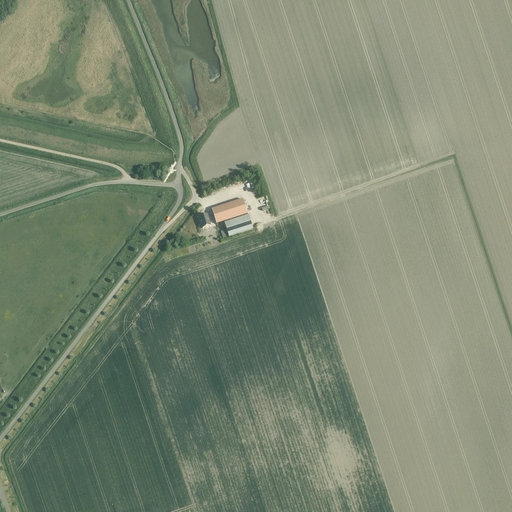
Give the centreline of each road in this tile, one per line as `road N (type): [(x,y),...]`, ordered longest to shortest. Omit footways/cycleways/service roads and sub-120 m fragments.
road 1 (track): [(260,223),(455,157),(511,332)]
road 2 (unclassified): [(0,438),(161,229),(179,182)]
road 3 (unclassified): [(127,0),(178,131),(179,182)]
road 4 (track): [(125,181),(111,163),(0,139)]
road 5 (unclassified): [(0,214),(125,181)]
